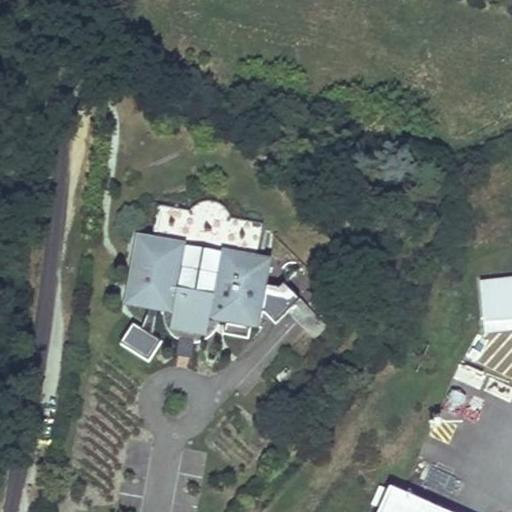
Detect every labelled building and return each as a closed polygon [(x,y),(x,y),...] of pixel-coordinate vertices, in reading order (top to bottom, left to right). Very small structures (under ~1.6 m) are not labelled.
[(189,221),(167,217),(162,241),(248,257),(252,233),(229,228),(228,225),(224,219),(220,215),(216,213),(212,211),(207,211),(201,212),(195,214),(193,216),(189,219),(189,221)] [(162,241),(138,236),(126,302),(149,307),(159,308),(164,309),(165,318),(168,326),(174,333),(180,337),(182,338),(185,339),(188,340),(191,340),(195,340),(202,339),(210,335),(217,328),(221,320),(226,321),(225,330),(248,334),(250,326),(258,327),(261,308),(266,309),(276,319),(289,307),(300,295),(284,280),(280,284),(267,281),(271,261),(248,257),(162,241)] [(511,319),(511,278),(478,281),(482,322),(511,319)] [(310,305),(300,295),(289,307),(298,317),(310,305)] [(327,323),(310,305),(298,317),(315,335),(327,323)] [(149,307),(142,324),(154,332),(159,308),(149,307)] [(142,324),(134,319),(121,338),(149,357),(162,338),(154,332),(142,324)] [(182,338),(180,337),(177,352),(185,354),(193,355),(195,340),(191,340),(188,340),(185,339),(182,338)] [(440,511),(389,489),(378,511),(440,511)]
